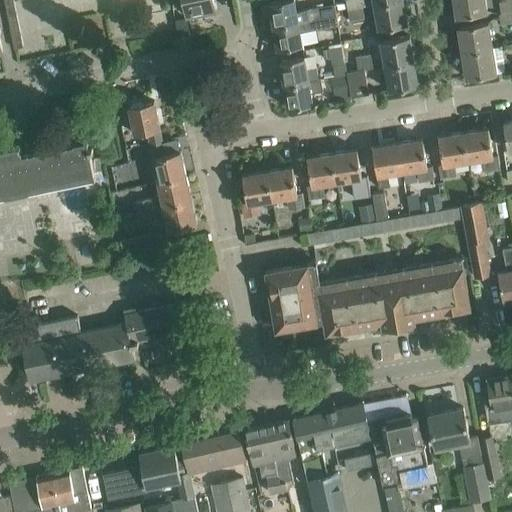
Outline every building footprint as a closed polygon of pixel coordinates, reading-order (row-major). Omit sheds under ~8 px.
[(4,0),(5,4),(14,48),(23,46),(13,0),(4,0)] [(178,0),(179,1),(181,0),(184,0),(187,13),(216,7),(214,0),(178,0)] [(273,25),(336,15),(334,5),(299,11),(297,0),(276,0),(277,1),(269,2),(273,25)] [(407,23),(403,0),(393,0),(374,3),(378,28),(407,23)] [(489,10),(486,0),(454,0),(457,15),(489,10)] [(365,18),(363,5),(348,8),(351,21),(365,18)] [(305,44),(303,31),(338,25),(336,15),(273,25),(278,49),(305,44)] [(108,16),(78,17),(78,37),(109,36),(108,16)] [(493,47),(489,22),(458,27),(462,52),(493,47)] [(339,32),(328,34),(330,45),(341,43),(339,32)] [(414,61),(410,35),(381,40),(385,66),(414,61)] [(497,72),(493,47),(462,52),(466,77),(497,72)] [(374,68),(371,55),(357,57),(359,70),(365,69),(374,68)] [(317,65),(307,67),(305,56),(280,61),(284,84),(319,78),(317,65)] [(418,85),(414,61),(385,66),(389,90),(418,85)] [(348,72),(346,64),(335,66),(337,75),(348,73),(348,72)] [(369,93),(365,69),(359,70),(348,72),(348,73),(348,74),(349,83),(351,96),(369,93)] [(348,74),(330,77),(334,99),(351,96),(349,83),(348,74)] [(313,103),(311,92),(319,91),(317,79),(319,79),(319,78),(284,84),(288,107),(313,103)] [(160,128),(154,100),(129,105),(135,133),(147,130),(150,143),(162,140),(160,128)] [(493,155),(489,127),(464,131),(469,162),(483,159),(485,171),(500,168),(498,154),(493,155)] [(469,162),(464,131),(439,135),(443,163),(439,164),(441,178),(456,175),(454,164),(469,162)] [(427,165),(423,138),(397,142),(402,173),(417,170),(419,182),(434,180),(432,165),(427,165)] [(0,197),(96,178),(91,156),(94,155),(93,150),(92,147),(89,147),(88,140),(73,143),(73,144),(22,155),(20,145),(0,149),(0,197)] [(186,174),(180,150),(165,153),(162,140),(150,143),(153,155),(152,156),(158,180),(186,174)] [(402,173),(397,142),(373,146),(378,175),(373,176),(375,189),(390,187),(388,175),(402,173)] [(362,176),(357,148),(332,152),(337,183),(351,181),(352,192),(369,190),(366,175),(362,176)] [(337,183),(332,152),(307,156),(312,184),(307,185),(309,199),(324,196),(322,185),(337,183)] [(297,193),(293,166),(267,170),(272,199),(287,196),(289,208),(304,206),(302,193),(297,193)] [(272,199),(267,170),(243,174),(247,202),(243,202),(245,216),(259,213),(257,201),(272,199)] [(192,198),(186,174),(158,180),(164,204),(192,198)] [(373,192),(378,220),(380,220),(388,219),(383,191),(373,192)] [(427,194),(430,210),(443,207),(441,192),(427,194)] [(152,207),(149,197),(135,199),(138,210),(152,207)] [(164,204),(152,207),(138,210),(141,224),(167,218),(169,229),(198,223),(192,198),(164,204)] [(482,200),(461,204),(468,241),(475,276),(491,273),(484,239),(489,238),(482,200)] [(358,205),(360,221),(374,219),(371,203),(358,205)] [(462,217),(460,206),(448,208),(450,219),(462,217)] [(450,219),(448,208),(437,210),(439,221),(450,219)] [(439,221),(437,210),(425,212),(427,223),(439,221)] [(427,223),(425,212),(414,214),(416,225),(427,223)] [(416,225),(414,214),(402,216),(404,227),(416,225)] [(404,227),(402,216),(391,218),(393,229),(404,227)] [(310,218),(298,220),(301,234),(308,233),(313,231),(310,218)] [(391,218),(388,219),(380,220),(382,231),(393,229),(391,218)] [(380,220),(378,220),(368,222),(370,233),(382,231),(380,220)] [(370,233),(368,222),(357,224),(359,235),(370,233)] [(359,235),(357,224),(345,226),(347,237),(359,235)] [(347,237),(345,226),(334,228),(336,239),(347,237)] [(336,239),(334,228),(323,230),(325,241),(336,239)] [(325,241),(323,230),(313,231),(308,233),(310,244),(325,241)] [(153,246),(150,233),(121,240),(124,253),(153,246)] [(254,234),(244,236),(246,244),(256,242),(254,234)] [(511,299),(511,249),(504,251),(507,270),(498,271),(504,301),(511,299)] [(471,307),(462,256),(433,262),(441,312),(471,307)] [(266,270),(271,299),(319,291),(318,282),(320,281),(317,261),(266,270)] [(441,312),(433,262),(405,266),(414,317),(441,312)] [(414,317),(405,266),(374,272),(383,322),(384,326),(415,320),(414,317)] [(383,322),(374,272),(347,276),(356,327),(383,322)] [(356,327),(347,276),(320,281),(318,282),(319,291),(325,321),(326,332),(356,327)] [(325,321),(319,291),(271,299),(276,329),(325,321)] [(194,294),(189,295),(193,315),(198,313),(195,299),(194,294)] [(185,330),(179,302),(125,313),(127,321),(127,322),(128,322),(131,341),(139,339),(185,330)] [(136,357),(133,343),(139,342),(139,339),(131,341),(128,322),(127,322),(127,321),(81,331),(78,314),(32,324),(35,341),(22,343),(30,380),(136,357)] [(203,340),(192,342),(195,358),(206,355),(207,355),(203,340)] [(511,419),(511,384),(510,374),(488,378),(490,388),(484,389),(483,386),(482,387),(488,423),(511,419)] [(348,511),(339,472),(328,474),(322,447),(334,444),(332,435),(369,427),(363,401),(294,417),(308,479),(309,479),(317,511),(348,511)] [(470,436),(463,407),(429,414),(436,448),(459,443),(462,459),(482,454),(478,435),(470,436)] [(403,481),(401,469),(428,463),(418,416),(413,417),(412,412),(382,419),(383,424),(370,427),(376,449),(378,461),(384,485),(385,485),(390,511),(404,511),(399,482),(403,481)] [(296,455),(294,443),(295,443),(289,418),(266,424),(274,459),(274,460),(281,490),(288,488),(286,480),(294,478),(289,456),(296,455)] [(274,459),(266,424),(245,429),(251,454),(252,453),(254,465),(259,464),(262,476),(267,474),(271,492),(281,490),(274,460),(274,459)] [(245,460),(243,451),(239,431),(182,444),(188,470),(189,472),(245,460)] [(489,477),(501,474),(492,435),(480,438),(489,477)] [(195,496),(189,472),(188,470),(185,470),(183,459),(178,460),(175,445),(140,453),(142,465),(103,473),(109,499),(149,491),(148,485),(179,478),(184,498),(195,496)] [(376,449),(344,456),(347,468),(378,461),(376,449)] [(483,461),(464,465),(471,501),(490,497),(483,461)] [(75,511),(92,507),(83,465),(9,481),(12,494),(3,496),(1,492),(0,491),(0,511),(75,511)] [(251,511),(247,495),(243,477),(212,485),(218,511),(251,511)] [(390,511),(386,490),(370,494),(373,511),(390,511)] [(184,511),(185,511),(184,511),(198,511),(195,496),(184,498),(171,501),(171,500),(147,505),(148,511),(184,511)]
